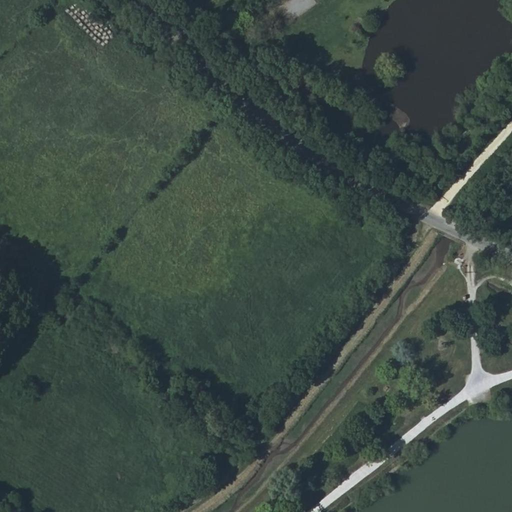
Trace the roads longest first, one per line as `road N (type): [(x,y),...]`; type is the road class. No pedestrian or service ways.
road 1 (unclassified): [(511,264),(337,170),(157,0)]
road 2 (track): [(437,224),(244,474),(191,511)]
